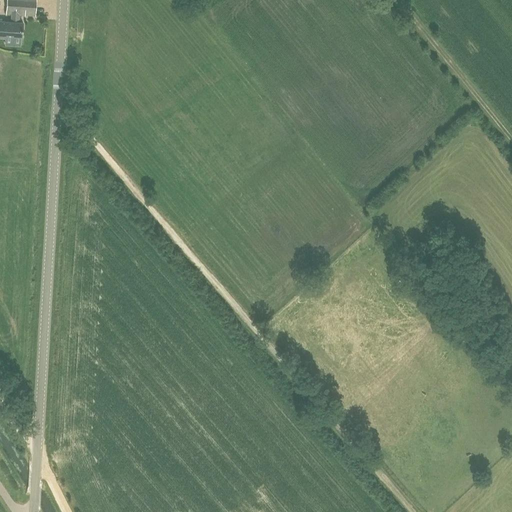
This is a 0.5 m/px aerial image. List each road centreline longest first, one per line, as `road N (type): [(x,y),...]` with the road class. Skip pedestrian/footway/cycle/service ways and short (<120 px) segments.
road 1 (track): [(411,511),(58,110)]
road 2 (secondary): [(35,511),(65,0)]
road 3 (track): [(511,137),(399,0)]
road 4 (track): [(0,392),(66,511)]
